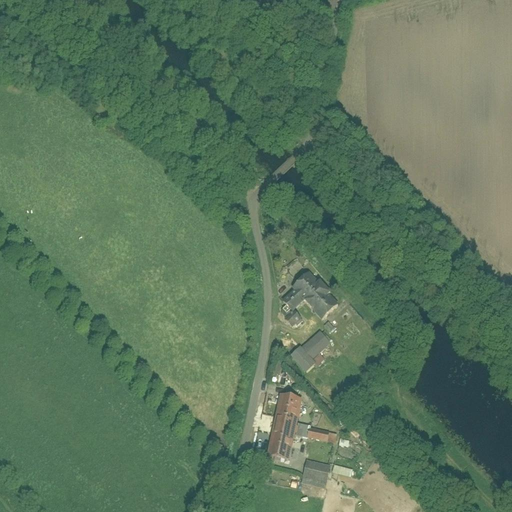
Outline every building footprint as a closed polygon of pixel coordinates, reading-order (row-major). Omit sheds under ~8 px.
[(341,309),(309,275),(276,306),(287,318),(299,306),(320,328),(341,309)] [(313,369),(310,366),(329,348),(319,336),(299,354),(298,353),(287,362),(302,379),(313,369)] [(264,463),(287,468),(300,405),(278,400),(264,463)] [(308,434),(306,443),(325,447),(327,438),(308,434)] [(304,466),(299,487),(323,492),(328,471),(304,466)]
